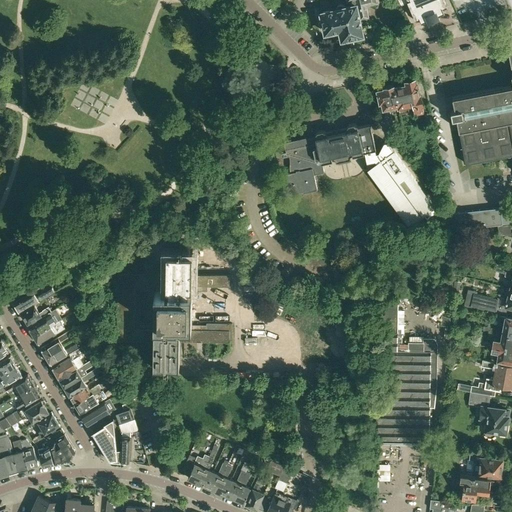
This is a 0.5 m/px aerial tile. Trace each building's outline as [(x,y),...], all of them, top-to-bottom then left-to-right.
[(346,0),(347,2),(351,1),(353,5),(345,6),(344,6),(343,4),(342,4),(339,4),(338,4),(338,5),(337,6),(337,7),(336,9),(321,12),(322,18),(321,18),(320,20),(319,21),(319,22),(319,23),(319,25),(320,26),(321,27),(323,27),(324,27),(325,33),(335,31),(337,42),(368,34),(365,25),(365,23),(364,16),(365,16),(368,15),(366,5),(377,3),(376,0),(346,0)] [(428,20),(429,22),(440,18),(439,15),(445,12),(444,9),(448,8),(444,0),(407,0),(416,21),(420,20),(421,22),(428,20)] [(511,85),(452,97),(455,111),(451,111),(453,119),(457,118),(466,164),(511,155),(511,56),(509,57),(511,74),(511,78),(511,85)] [(406,84),(394,87),(398,105),(400,113),(409,112),(410,115),(424,112),(420,95),(419,95),(416,81),(415,82),(415,79),(405,81),(406,84)] [(389,107),(398,105),(394,87),(394,85),(391,84),(385,85),(384,87),(386,93),(378,95),(380,102),(382,102),(383,106),(389,115),(390,115),(389,107)] [(424,114),(426,124),(433,123),(431,113),(424,114)] [(364,152),(375,150),(376,150),(370,123),(358,126),(355,123),(348,124),(346,128),(326,132),(323,130),(317,131),(316,133),(316,135),(307,137),(306,136),(284,140),(285,146),(287,153),(289,153),(290,171),(283,173),(287,195),(300,192),(300,193),(304,192),(304,191),(317,188),(313,173),(315,173),(324,171),(322,162),(333,160),(334,160),(335,160),(336,162),(350,158),(350,157),(351,157),(352,156),(353,156),(364,154),(363,153),(364,152)] [(375,150),(364,152),(366,161),(375,160),(376,162),(376,164),(371,168),(404,213),(410,222),(421,214),(422,215),(425,218),(435,211),(432,208),(424,197),(391,151),(387,145),(386,144),(385,144),(384,144),(383,144),(383,145),(380,151),(380,154),(376,155),(375,150)] [(509,225),(511,224),(511,210),(507,211),(506,205),(450,211),(453,231),(465,229),(497,226),(509,225)] [(509,225),(497,226),(498,236),(510,234),(509,225)] [(189,290),(206,290),(206,285),(230,286),(230,274),(190,273),(191,250),(169,250),(168,273),(117,273),(116,340),(156,340),(156,363),(177,364),(177,340),(204,341),(229,341),(229,340),(232,340),(232,322),(206,322),(206,324),(189,324),(189,290)] [(502,286),(509,288),(511,288),(511,270),(507,269),(508,263),(497,260),(494,270),(511,274),(511,277),(511,279),(504,278),(502,286)] [(50,281),(46,275),(33,282),(37,289),(50,281)] [(14,302),(20,312),(34,304),(54,291),(52,288),(38,296),(39,297),(37,298),(33,291),(14,302)] [(406,288),(404,294),(410,297),(413,291),(406,288)] [(511,288),(509,288),(508,296),(498,293),(496,299),(476,294),(477,291),(468,289),(463,306),(471,308),(471,306),(483,309),(484,308),(494,310),(496,303),(511,307),(511,288)] [(381,317),(380,317),(378,442),(420,442),(428,443),(429,407),(434,407),(436,389),(437,344),(435,339),(423,338),(423,336),(409,336),(409,342),(408,342),(408,351),(399,350),(399,346),(401,346),(401,335),(397,335),(397,317),(397,298),(382,296),(381,317)] [(94,312),(88,302),(81,307),(87,316),(94,312)] [(34,304),(20,312),(24,318),(25,317),(28,322),(40,315),(34,304)] [(55,308),(50,310),(45,314),(44,314),(46,316),(29,326),(34,334),(59,319),(61,318),(55,308)] [(450,326),(450,318),(441,314),(440,325),(450,326)] [(93,315),(86,319),(91,327),(98,323),(93,315)] [(497,329),(496,332),(511,334),(511,317),(505,316),(499,315),(498,323),(503,324),(502,330),(497,329)] [(59,319),(34,334),(39,343),(64,328),(59,319)] [(99,324),(92,327),(94,333),(102,330),(99,324)] [(73,328),(67,332),(41,347),(46,355),(63,345),(60,341),(75,332),(73,328)] [(493,339),(492,344),(511,348),(511,334),(496,332),(495,339),(493,339)] [(51,364),(68,354),(77,348),(81,346),(82,345),(80,341),(65,350),(63,345),(46,355),(51,364)] [(511,348),(492,344),(491,350),(493,350),(491,358),(497,359),(511,362),(511,348)] [(81,346),(77,348),(68,354),(69,356),(52,366),(60,378),(77,367),(74,361),(82,356),(81,355),(85,352),(81,346)] [(0,373),(16,364),(10,354),(0,359),(0,373)] [(60,378),(64,386),(81,376),(79,372),(88,366),(97,361),(94,357),(77,367),(60,378)] [(486,378),(485,382),(484,388),(471,385),(470,392),(489,395),(492,395),(493,390),(500,391),(501,386),(511,388),(511,387),(511,365),(482,360),(481,366),(495,368),(493,377),(490,376),(490,379),(486,378)] [(16,364),(0,373),(0,381),(3,380),(5,383),(22,373),(16,364)] [(81,376),(64,386),(69,394),(86,384),(84,380),(99,371),(96,367),(81,376)] [(16,386),(19,393),(34,384),(34,382),(32,378),(31,378),(28,373),(6,386),(5,385),(0,387),(0,393),(7,389),(8,391),(16,386)] [(114,385),(117,390),(124,386),(119,377),(113,380),(115,384),(114,385)] [(34,384),(19,393),(23,399),(15,403),(18,408),(41,394),(37,388),(38,387),(36,385),(35,385),(34,384)] [(69,394),(74,402),(85,396),(93,391),(101,387),(99,384),(89,389),(86,384),(69,394)] [(93,391),(85,396),(74,402),(80,412),(92,406),(92,405),(98,401),(107,396),(103,390),(95,395),(93,391)] [(510,409),(488,406),(486,406),(487,401),(488,401),(489,395),(470,392),(468,406),(475,407),(476,405),(480,406),(479,417),(486,418),(484,434),(486,436),(492,437),(494,434),(494,433),(505,435),(507,422),(510,420),(510,418),(509,417),(510,409)] [(32,422),(37,419),(49,412),(45,404),(45,403),(45,402),(45,401),(44,400),(43,400),(42,400),(41,399),(25,409),(23,407),(13,413),(18,421),(18,422),(28,416),(32,422)] [(82,415),(84,418),(88,425),(110,412),(104,402),(82,415)] [(119,424),(127,421),(134,419),(129,407),(114,412),(119,424)] [(60,425),(51,410),(49,412),(37,419),(42,429),(38,431),(40,434),(31,439),(34,442),(40,439),(44,436),(61,426),(60,425)] [(13,413),(6,417),(11,425),(18,421),(13,413)] [(0,420),(0,422),(3,429),(11,425),(6,417),(5,418),(0,420)] [(92,432),(99,444),(109,461),(118,459),(119,458),(120,458),(121,461),(121,448),(119,448),(119,449),(117,449),(113,418),(104,424),(105,425),(103,426),(102,426),(92,432)] [(48,443),(54,462),(71,459),(71,458),(70,456),(73,451),(74,450),(75,451),(75,450),(61,427),(61,426),(44,436),(48,443)] [(122,436),(121,461),(129,462),(131,437),(130,437),(131,432),(122,431),(122,436)] [(42,464),(54,462),(48,443),(44,436),(40,439),(42,443),(44,448),(38,449),(40,454),(42,464)] [(28,468),(21,440),(20,439),(13,441),(16,452),(13,452),(18,470),(28,468)] [(38,465),(36,455),(33,447),(26,439),(21,440),(28,468),(38,465)] [(10,453),(7,443),(6,442),(1,443),(5,455),(9,473),(18,470),(13,452),(10,453)] [(198,482),(207,486),(213,471),(208,469),(218,446),(214,444),(212,449),(209,455),(198,482)] [(0,473),(1,475),(9,473),(5,455),(2,455),(0,447),(0,473)] [(190,454),(187,459),(186,462),(187,470),(191,472),(188,477),(198,482),(209,455),(205,454),(203,457),(197,455),(197,456),(190,454)] [(479,464),(478,474),(501,476),(504,474),(504,469),(502,466),(502,460),(501,458),(498,458),(493,458),(493,457),(488,457),(480,456),(480,459),(476,458),(476,456),(469,455),(469,459),(473,460),(473,464),(479,464)] [(292,469),(271,460),(268,467),(269,471),(280,476),(279,478),(288,482),(293,471),(293,469),(292,469)] [(207,486),(216,490),(227,464),(223,462),(219,474),(213,471),(207,486)] [(225,494),(231,479),(226,477),(231,466),(227,464),(216,490),(225,494)] [(377,464),(377,480),(390,480),(390,464),(377,464)] [(225,494),(234,498),(245,472),(241,471),(236,482),(231,479),(225,494)] [(249,474),(245,472),(234,498),(244,502),(250,488),(245,485),(249,474)] [(490,477),(478,476),(478,475),(460,473),(459,481),(463,481),(461,498),(485,501),(484,505),(492,506),(493,502),(491,501),(492,494),(488,494),(490,477)] [(246,503),(255,507),(257,508),(264,493),(257,490),(263,478),(258,476),(246,503)] [(264,510),(267,511),(266,511),(291,511),(293,509),(296,501),(296,499),(293,498),(276,490),(273,495),(271,500),(269,499),(264,510)] [(34,505),(49,511),(52,511),(57,503),(56,502),(56,503),(55,502),(54,501),(54,502),(53,501),(52,500),(52,501),(50,500),(51,500),(50,499),(50,500),(39,495),(37,499),(36,499),(36,500),(37,500),(36,502),(35,502),(35,503),(34,505)] [(79,511),(80,502),(80,499),(81,499),(66,498),(65,511),(79,511)] [(432,511),(456,511),(459,503),(431,499),(430,507),(433,508),(432,511)] [(107,500),(105,511),(118,511),(120,501),(107,500)] [(79,511),(93,511),(94,503),(80,502),(79,511)]
